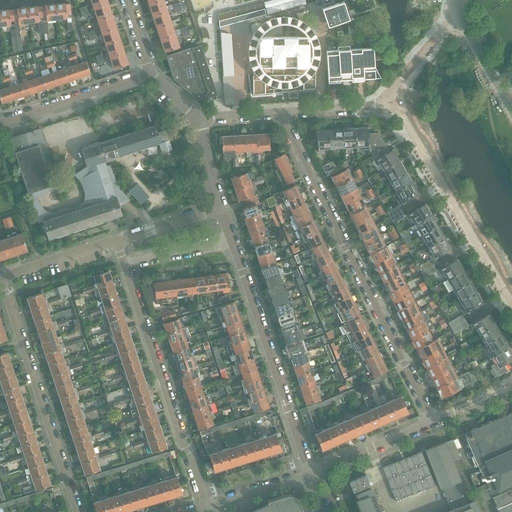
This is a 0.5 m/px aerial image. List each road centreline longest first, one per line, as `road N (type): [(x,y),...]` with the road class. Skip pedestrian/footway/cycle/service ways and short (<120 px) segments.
road 1 (residential): [(434,422),(279,114)]
road 2 (residential): [(206,508),(123,264)]
road 3 (residential): [(310,473),(231,240)]
road 4 (residential): [(386,98),(511,307)]
road 5 (residential): [(76,511),(0,281)]
road 6 (residential): [(0,123),(149,74)]
road 7 (residential): [(310,473),(434,422)]
road 8 (residential): [(0,281),(116,244)]
